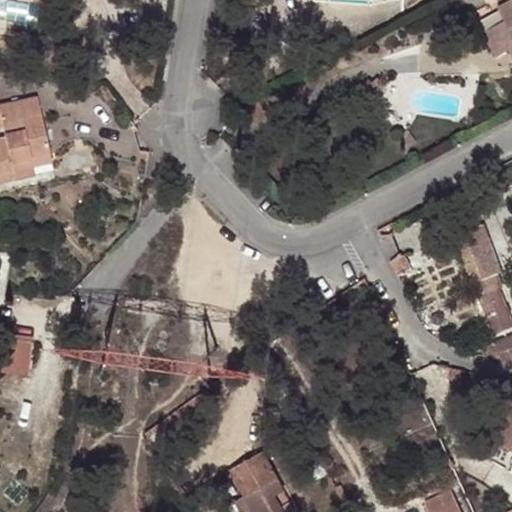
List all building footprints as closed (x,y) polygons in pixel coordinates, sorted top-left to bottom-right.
[(511,0),(497,0),(504,16),(511,13),(511,0)] [(2,12),(0,27),(0,34),(40,41),(43,19),(2,12)] [(511,13),(504,16),(502,17),(508,34),(485,44),(496,70),(511,63),(511,65),(511,13)] [(9,174),(50,167),(37,110),(0,117),(0,143),(2,152),(0,152),(0,193),(12,191),(9,174)] [(53,182),(50,167),(9,174),(12,191),(53,182)] [(462,229),(485,291),(511,282),(506,268),(509,267),(491,218),(462,229)] [(397,255),(402,269),(417,260),(408,247),(397,255)] [(0,372),(33,373),(33,334),(1,333),(0,372)] [(494,446),(511,452),(511,393),(510,393),(494,446)] [(185,430),(174,419),(157,433),(168,445),(185,430)] [(229,471),(243,497),(244,498),(279,479),(264,451),(229,471)] [(335,488),(346,511),(353,511),(341,485),(335,488)] [(461,511),(453,492),(423,505),(426,511),(461,511)] [(234,502),(239,511),(251,511),(244,498),(243,497),(234,502)] [(294,511),(289,502),(281,506),(280,511),(294,511)]
